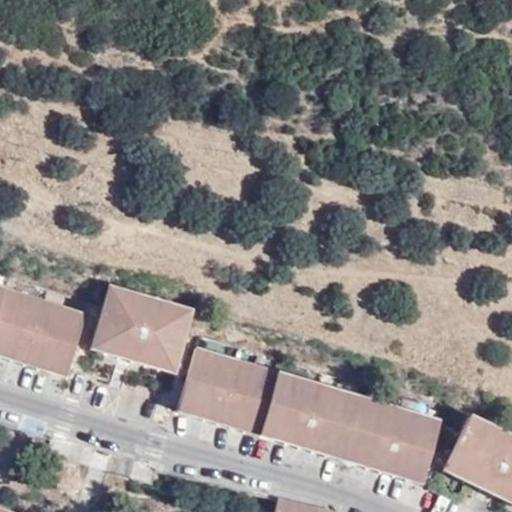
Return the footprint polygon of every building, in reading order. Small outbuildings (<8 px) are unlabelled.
[(0,356),(62,378),(83,315),(0,286),(0,356)] [(169,376),(189,312),(107,286),(86,348),(169,376)] [(416,489),(435,426),(191,350),(172,412),(416,489)] [(507,511),(511,511),(511,442),(464,418),(436,475),(507,511)] [(324,511),(275,497),(270,511),(324,511)]
